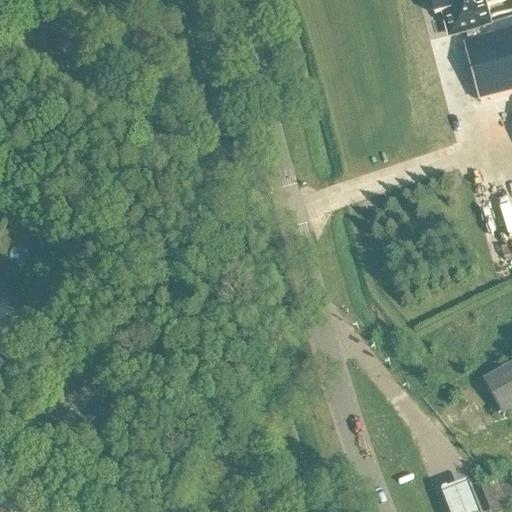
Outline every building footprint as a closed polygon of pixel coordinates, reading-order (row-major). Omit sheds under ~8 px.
[(489,28),(482,0),(439,0),(437,1),(441,18),(445,17),(450,38),(466,34),(478,31),(489,28)] [(511,34),(481,43),(470,45),(465,47),(481,105),(511,96),(511,34)] [(511,241),(496,244),(500,270),(511,268),(511,241)] [(501,419),(511,413),(511,366),(481,384),(501,419)] [(511,502),(511,479),(509,473),(483,484),(486,492),(483,493),(490,511),(508,504),(511,502)] [(457,489),(443,495),(450,511),(480,511),(469,485),(457,489)]
